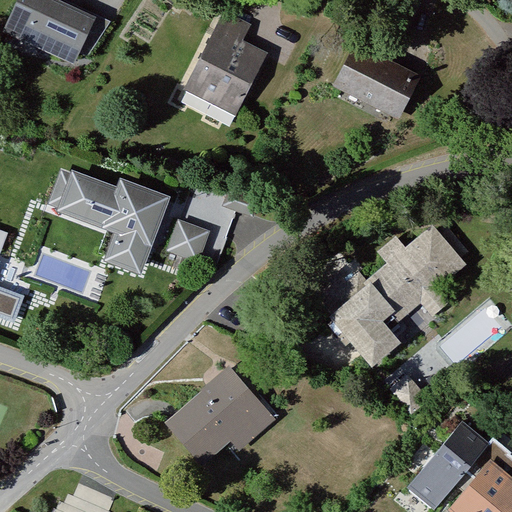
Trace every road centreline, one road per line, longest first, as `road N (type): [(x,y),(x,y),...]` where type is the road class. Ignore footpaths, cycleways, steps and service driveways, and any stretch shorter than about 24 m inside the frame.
road 1 (residential): [(97,402),(207,298),(316,217),(429,172),(511,154)]
road 2 (residential): [(70,437),(102,468),(192,511)]
